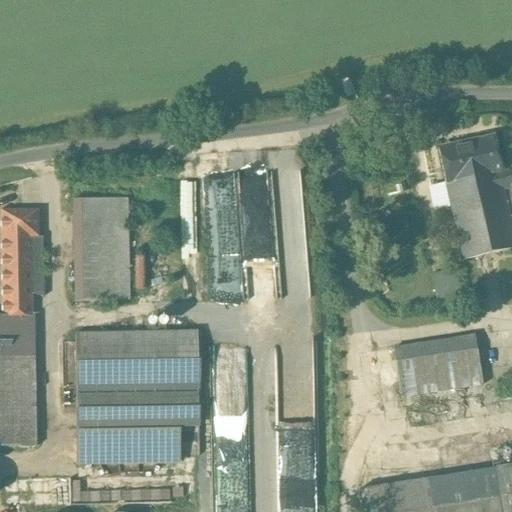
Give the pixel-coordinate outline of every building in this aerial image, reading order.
[(497,140),(438,152),(445,185),(497,175),(503,174),(502,172),(497,140)] [(511,170),(502,172),(503,174),(497,175),(501,191),(511,189),(511,195),(511,194),(511,170)] [(497,175),(445,185),(462,262),(511,249),(511,239),(501,191),(497,175)] [(106,200),(72,201),(74,303),(108,303),(108,301),(106,200)] [(37,211),(0,212),(0,222),(0,239),(31,238),(38,238),(37,211)] [(271,249),(272,212),(242,211),(242,248),(271,249)] [(31,238),(0,239),(2,318),(31,317),(31,298),(31,238)] [(38,238),(31,238),(31,298),(43,298),(42,238),(38,238)] [(511,258),(496,262),(505,304),(511,302),(511,258)] [(454,270),(432,275),(441,313),(462,309),(454,270)] [(0,318),(0,448),(35,448),(33,317),(31,317),(2,318),(0,318)] [(196,332),(75,334),(77,430),(198,429),(196,332)] [(472,337),(392,349),(397,378),(478,366),(472,337)] [(478,366),(397,378),(400,399),(481,386),(478,366)] [(77,433),(77,464),(178,463),(177,432),(77,433)] [(511,511),(511,467),(498,470),(503,511),(511,511)] [(503,511),(498,470),(451,478),(456,511),(503,511)] [(456,511),(451,478),(357,491),(360,511),(456,511)] [(69,479),(2,481),(2,507),(70,506),(69,479)]
